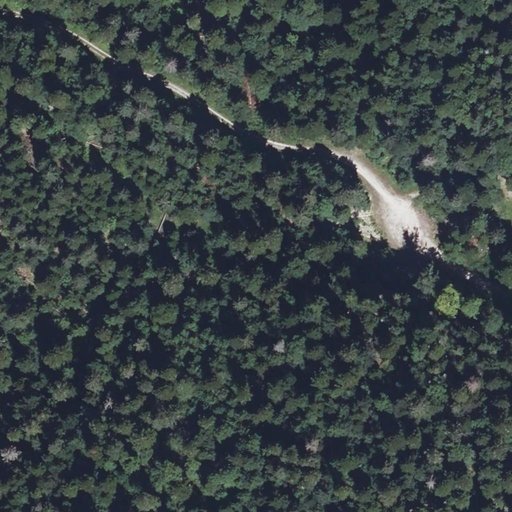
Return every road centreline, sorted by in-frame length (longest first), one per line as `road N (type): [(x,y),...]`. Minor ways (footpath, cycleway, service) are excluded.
road 1 (track): [(0,12),(81,38),(263,143),(351,160),(434,261),(511,293)]
road 2 (track): [(257,0),(297,31),(361,57),(460,121),(502,169),(511,209)]
